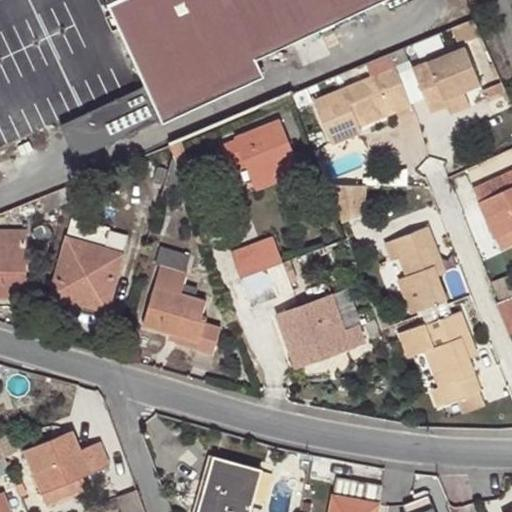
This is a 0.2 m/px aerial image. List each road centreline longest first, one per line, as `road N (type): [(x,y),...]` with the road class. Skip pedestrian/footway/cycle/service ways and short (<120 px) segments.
road 1 (residential): [(108,379),(259,421),(421,451),(511,452)]
road 2 (residential): [(429,164),(511,374)]
road 3 (unknown): [(0,193),(141,137)]
road 4 (residential): [(108,379),(156,511)]
